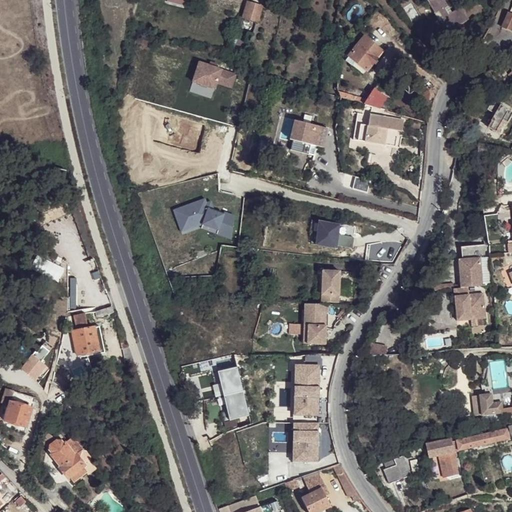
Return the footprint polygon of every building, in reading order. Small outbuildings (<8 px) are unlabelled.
[(471,19),(462,6),(447,15),(443,8),(454,1),(453,0),(424,0),(434,14),(437,13),(441,18),(437,22),(446,35),(471,19)] [(249,20),(254,20),(257,21),(261,4),(245,1),(242,17),(249,20)] [(511,31),(511,17),(508,16),(502,29),(511,33),(511,31)] [(382,52),(364,37),(347,56),(365,72),(382,52)] [(442,40),(434,47),(446,60),(454,53),(442,40)] [(214,66),(203,63),(197,83),(219,90),(221,84),(236,89),(240,76),(226,71),(221,69),(214,66)] [(337,90),(339,97),(372,105),(379,108),(387,97),(381,93),(380,92),(374,87),(366,98),(337,90)] [(499,130),(504,121),(509,112),(510,110),(494,101),(489,110),(494,113),(489,123),(491,125),(489,128),(497,133),(499,130)] [(357,138),(396,145),(400,146),(404,120),(369,114),(367,125),(360,124),(357,138)] [(326,126),(295,119),(291,138),(304,141),(317,144),(319,132),(324,133),(326,126)] [(304,141),(291,138),(289,148),(301,151),(304,141)] [(267,143),(260,141),(257,153),(264,156),(267,143)] [(205,198),(173,209),(181,231),(202,224),(219,230),(221,224),(233,228),(235,215),(224,211),(223,214),(215,211),(209,208),(206,202),(205,198)] [(211,201),(206,202),(209,208),(215,211),(211,201)] [(340,223),(318,220),(315,244),(337,247),(337,246),(352,248),(354,237),(339,235),(340,223)] [(219,230),(202,224),(201,228),(232,239),(233,228),(221,224),(219,230)] [(463,285),(468,284),(484,282),(481,254),(460,257),(463,285)] [(321,271),(320,294),(319,302),(337,303),(339,271),(321,271)] [(469,292),(468,284),(463,285),(455,286),(459,319),(472,317),(472,314),(487,312),(485,290),(469,292)] [(317,312),(323,313),(325,313),(326,305),(306,304),(304,344),(322,345),(323,326),(317,325),(317,312)] [(109,306),(93,313),(95,318),(104,314),(112,311),(109,306)] [(72,315),(75,330),(87,327),(84,313),(72,315)] [(99,325),(94,326),(98,351),(97,352),(97,354),(104,353),(99,325)] [(71,331),(75,355),(97,352),(98,351),(94,326),(87,327),(75,330),(71,331)] [(371,344),(370,355),(387,354),(387,347),(371,344)] [(301,368),(290,368),(290,371),(296,371),(298,399),(295,399),(296,419),(316,418),(314,397),(317,397),(317,386),(314,386),(313,364),(301,364),(301,368)] [(36,384),(38,376),(26,373),(24,381),(36,384)] [(26,427),(34,397),(5,389),(1,402),(9,405),(5,421),(26,427)] [(492,393),(480,395),(483,415),(503,411),(504,414),(511,412),(511,406),(504,408),(503,401),(494,403),(492,393)] [(480,395),(474,396),(477,416),(483,415),(480,395)] [(318,421),(297,422),(299,462),(321,460),(318,421)] [(41,441),(45,446),(53,437),(45,430),(41,441)] [(509,430),(455,440),(458,451),(510,440),(509,430)] [(86,472),(74,457),(84,450),(72,436),(64,442),(61,438),(55,438),(49,443),(48,448),(51,453),(50,453),(60,467),(59,468),(67,478),(69,477),(73,482),(86,472)] [(458,451),(455,440),(451,441),(451,439),(426,444),(428,456),(439,454),(444,453),(451,478),(459,475),(455,457),(457,457),(456,452),(458,451)] [(84,450),(74,457),(86,472),(88,474),(96,467),(89,458),(89,456),(84,450)] [(444,453),(439,454),(446,479),(451,478),(444,453)] [(412,474),(404,455),(393,460),(395,464),(384,470),(390,484),(412,474)] [(344,471),(340,463),(333,466),(336,474),(344,471)] [(302,476),(301,476),(303,481),(310,494),(302,499),(308,511),(319,511),(331,506),(322,488),(325,486),(317,471),(314,472),(302,476)] [(348,478),(344,471),(336,474),(348,497),(358,492),(348,478)] [(299,483),(297,478),(285,481),(288,489),(300,485),(299,483)] [(22,496),(16,501),(22,507),(27,501),(22,496)] [(262,511),(260,505),(256,498),(219,511),(262,511)] [(281,511),(277,500),(260,505),(262,511),(281,511)]
